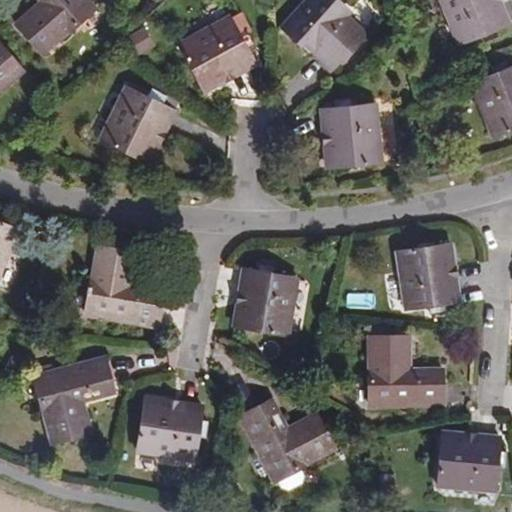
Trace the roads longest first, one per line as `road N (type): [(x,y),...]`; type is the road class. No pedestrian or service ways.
road 1 (residential): [(497,192),(391,212),(245,222)]
road 2 (residential): [(212,222),(65,199),(0,179)]
road 3 (residential): [(490,404),(497,192)]
road 4 (residential): [(212,222),(187,364)]
